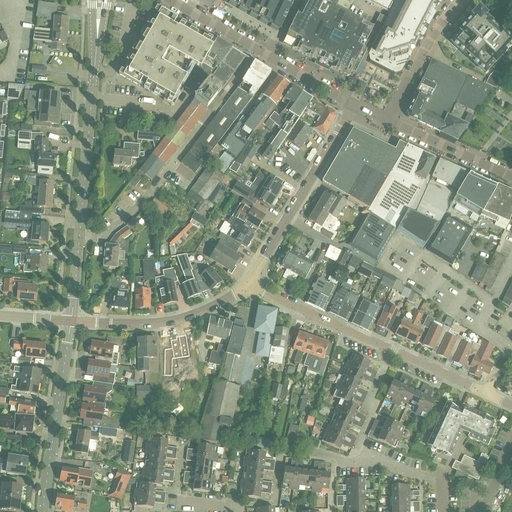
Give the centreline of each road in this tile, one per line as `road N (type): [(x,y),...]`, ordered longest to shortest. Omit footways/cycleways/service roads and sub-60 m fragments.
road 1 (tertiary): [(73,322),(99,0)]
road 2 (tertiary): [(44,511),(73,322)]
road 3 (residential): [(247,287),(174,320),(73,322)]
road 4 (residential): [(337,134),(247,287)]
road 5 (residential): [(247,287),(392,350)]
road 6 (residential): [(388,119),(425,46),(460,0)]
road 7 (residential): [(388,119),(511,174)]
road 8 (residential): [(392,350),(352,463)]
road 9 (residential): [(440,511),(440,482),(352,463)]
